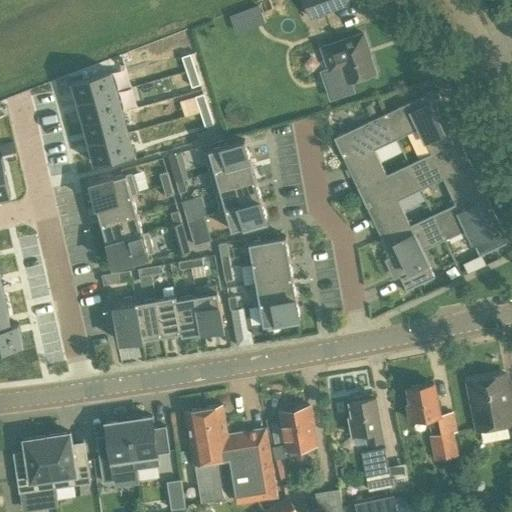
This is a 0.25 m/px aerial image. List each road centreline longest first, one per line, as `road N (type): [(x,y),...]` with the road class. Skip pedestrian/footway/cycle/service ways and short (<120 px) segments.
road 1 (tertiary): [(369,348),(92,394)]
road 2 (residential): [(92,394),(35,149)]
road 3 (residential): [(369,348),(345,234),(322,207),(305,126)]
road 4 (tertiary): [(511,317),(369,348)]
